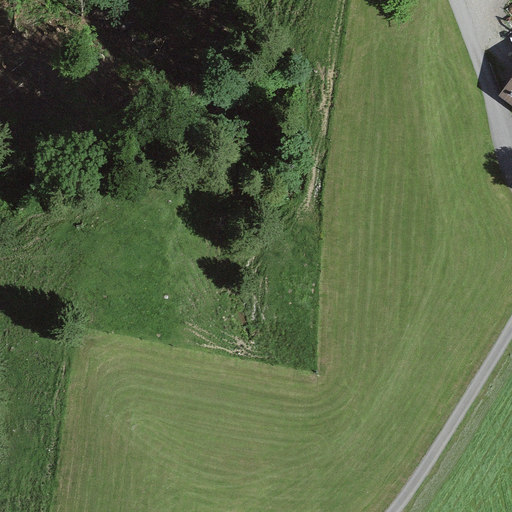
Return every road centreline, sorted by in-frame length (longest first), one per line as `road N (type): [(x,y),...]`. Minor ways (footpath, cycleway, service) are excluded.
road 1 (track): [(399,511),(511,328)]
road 2 (track): [(511,141),(457,0)]
